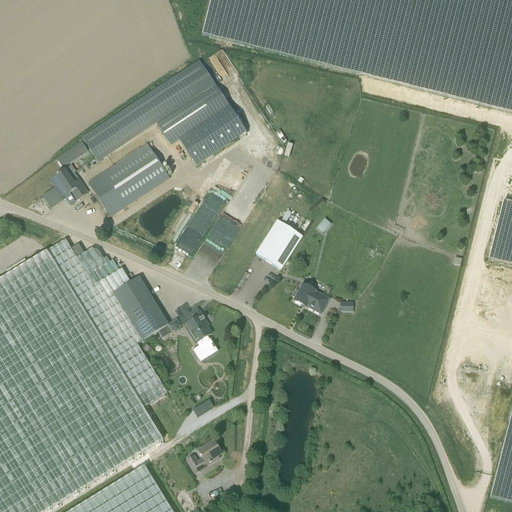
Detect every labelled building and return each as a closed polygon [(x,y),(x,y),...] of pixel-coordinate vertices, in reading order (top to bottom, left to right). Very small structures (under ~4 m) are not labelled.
[(511,0),(204,0),(193,45),(511,125),(511,0)] [(215,87),(157,125),(171,147),(179,142),(196,167),(246,134),(215,87)] [(98,164),(107,158),(91,133),(82,139),(98,164)] [(81,144),(75,148),(81,157),(88,153),(81,144)] [(88,184),(104,208),(110,218),(169,179),(147,146),(88,184)] [(73,185),(64,172),(50,181),(59,194),(61,193),(64,198),(72,193),(77,201),(88,195),(79,181),(73,185)] [(486,258),(456,375),(504,387),(491,438),(502,440),(488,497),(511,502),(511,202),(501,200),(487,258),(486,258)] [(288,211),(280,224),(284,226),(292,213),(288,211)] [(324,220),(317,229),(323,234),(330,225),(324,220)] [(256,256),(281,272),(302,238),(284,226),(277,222),(256,256)] [(168,326),(165,321),(143,286),(139,279),(130,284),(126,277),(122,270),(119,272),(112,262),(110,263),(106,258),(103,260),(99,253),(96,252),(91,251),(87,253),(84,255),(78,246),(71,250),(65,241),(46,253),(45,252),(0,280),(0,511),(45,511),(161,441),(134,396),(159,381),(138,346),(158,333),(168,326)] [(315,292),(302,285),(298,293),(296,292),(293,298),(295,299),(293,302),(306,309),(307,309),(321,316),(329,300),(315,293),(315,292)] [(190,315),(180,321),(184,328),(186,327),(190,332),(188,333),(195,346),(196,345),(198,348),(206,360),(218,353),(209,337),(211,336),(207,329),(204,324),(206,323),(198,310),(190,315)] [(181,328),(177,321),(168,326),(172,333),(179,329),(181,328)] [(162,339),(172,333),(168,326),(158,333),(162,339)] [(196,418),(213,408),(209,401),(192,411),(196,418)] [(213,443),(198,452),(203,460),(197,464),(193,458),(187,462),(194,475),(214,463),(213,461),(221,456),(213,443)] [(171,511),(144,467),(70,511),(171,511)]
